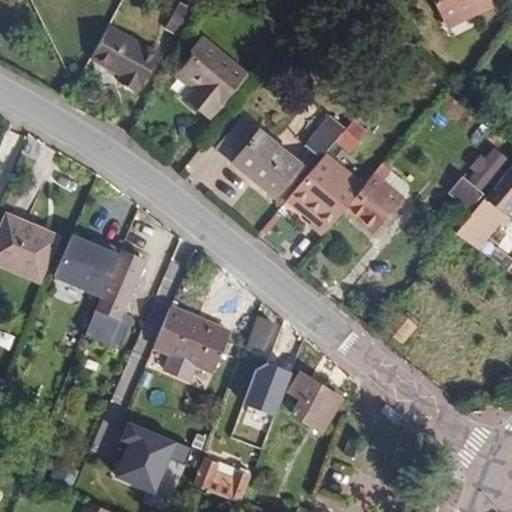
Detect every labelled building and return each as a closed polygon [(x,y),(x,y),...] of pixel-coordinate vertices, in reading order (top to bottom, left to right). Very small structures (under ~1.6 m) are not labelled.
[(432,0),(443,23),(471,10),(474,16),(494,6),(491,0),(432,0)] [(183,37),(196,14),(178,5),(166,27),(183,37)] [(474,16),(471,10),(443,23),(446,29),(474,16)] [(159,55),(109,27),(92,58),(122,75),(118,82),(135,91),(139,85),(142,86),(159,55)] [(246,74),(201,37),(189,51),(193,54),(179,72),(195,86),(184,100),(209,120),(246,74)] [(193,54),(189,51),(171,74),(188,87),(180,97),(184,100),(195,86),(179,72),(193,54)] [(408,53),(397,67),(416,83),(427,70),(408,53)] [(306,145),(321,158),(324,154),(336,140),(346,128),(330,115),(306,145)] [(301,165),(243,117),(216,149),(274,198),(301,165)] [(353,119),(346,128),(336,140),(350,152),(367,131),(353,119)] [(323,235),(344,210),(364,185),(324,154),(321,158),(287,200),(312,221),(309,224),(323,235)] [(511,163),(492,188),(477,206),(455,233),(478,250),(499,224),(506,216),(505,215),(511,206),(511,163)] [(364,185),(344,210),(373,234),(402,198),(383,182),(391,173),(381,165),(364,185)] [(477,206),(492,188),(468,168),(453,186),(477,206)] [(408,187),(391,173),(383,182),(402,198),(408,191),(408,187)] [(108,201),(94,234),(110,241),(124,208),(108,201)] [(510,219),(506,216),(499,224),(503,227),(510,219)] [(0,265),(39,282),(59,237),(34,226),(31,231),(4,219),(0,229),(0,265)] [(54,275),(103,297),(123,252),(73,230),(54,275)] [(103,297),(97,311),(118,320),(144,261),(123,252),(103,297)] [(153,348),(212,373),(230,333),(170,307),(153,348)] [(397,311),(384,328),(400,342),(414,326),(397,311)] [(263,353),(274,325),(258,319),(247,348),(263,353)] [(277,413),(289,372),(258,363),(247,404),(277,413)] [(323,388),(300,373),(288,391),(300,399),(291,413),(320,431),(343,395),(325,384),(323,388)] [(157,494),(175,443),(132,428),(115,479),(157,494)] [(361,461),(367,446),(350,440),(344,455),(361,461)] [(235,476),(215,468),(217,463),(205,459),(195,484),(239,501),(249,475),(237,471),(235,476)] [(0,483),(18,490),(24,472),(0,463),(0,483)] [(135,498),(129,511),(145,511),(149,504),(135,498)]
